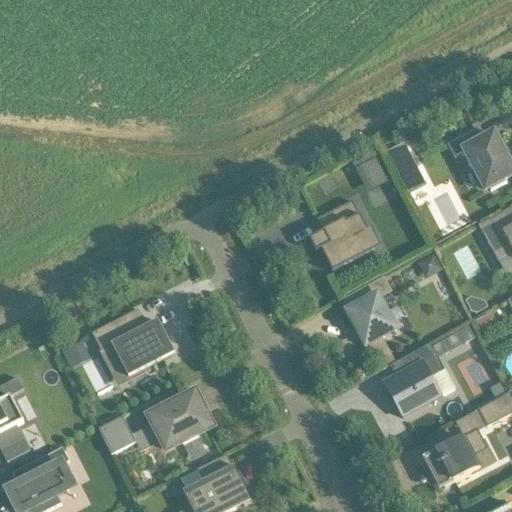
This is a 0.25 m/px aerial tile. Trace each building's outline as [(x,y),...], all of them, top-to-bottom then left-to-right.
[(448,147),(454,159),(462,155),(485,197),(507,185),(506,184),(505,184),(504,182),(511,177),(511,171),(508,164),(510,162),(509,161),(507,162),(501,151),(503,150),(502,149),(501,150),(494,137),(482,143),(476,133),(477,133),(477,131),(448,147)] [(388,155),(399,176),(416,168),(404,146),(388,155)] [(370,194),(389,188),(381,163),(362,169),(370,194)] [(321,253),(333,275),(381,250),(371,232),(368,233),(352,204),(317,222),(323,235),(309,242),(316,256),(321,253)] [(511,209),(495,219),(479,228),(498,263),(511,255),(511,215),(510,212),(511,211),(511,209)] [(443,273),(434,256),(425,261),(434,278),(443,273)] [(367,349),(395,333),(370,287),(345,301),(351,312),(348,313),(347,313),(346,313),(366,350),(367,349)] [(129,381),(157,366),(175,357),(158,324),(148,329),(139,312),(92,336),(102,354),(113,348),(129,381)] [(491,315),(474,324),(481,337),(498,328),(491,315)] [(474,340),(468,330),(457,335),(463,346),(474,340)] [(63,355),(71,370),(75,368),(72,362),(87,355),(81,345),(63,355)] [(430,347),(421,352),(390,369),(396,380),(384,387),(403,421),(443,399),(432,378),(444,372),(430,347)] [(0,450),(2,455),(8,466),(9,465),(2,451),(21,441),(15,429),(23,425),(10,400),(24,393),(18,381),(0,389),(0,450)] [(197,390),(144,418),(149,426),(158,444),(165,459),(184,449),(198,441),(218,431),(197,390)] [(511,415),(511,399),(509,394),(478,411),(486,428),(487,429),(511,415)] [(136,443),(132,435),(123,417),(99,429),(113,456),(136,443)] [(475,459),(488,452),(487,450),(478,433),(463,440),(422,462),(433,481),(438,479),(444,491),(462,482),(471,477),(472,478),(483,473),(475,459)] [(12,476),(19,489),(8,494),(14,505),(16,511),(56,511),(61,510),(58,503),(56,499),(65,494),(62,488),(66,485),(58,470),(65,467),(66,466),(69,465),(62,451),(59,453),(12,476)] [(187,493),(185,494),(184,495),(192,511),(236,511),(232,504),(245,498),(241,490),(239,491),(235,485),(240,482),(237,477),(236,478),(226,458),(209,467),(198,472),(204,484),(187,493)]
